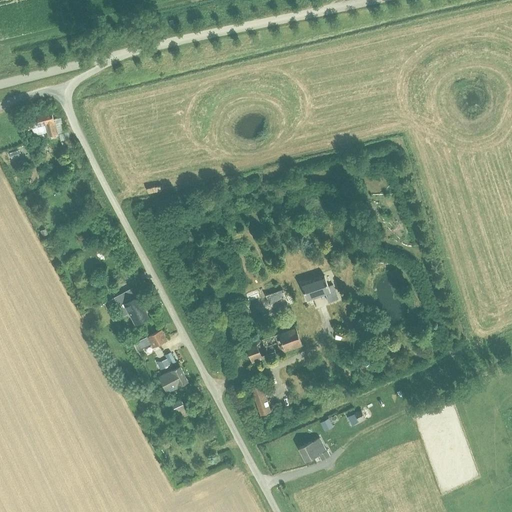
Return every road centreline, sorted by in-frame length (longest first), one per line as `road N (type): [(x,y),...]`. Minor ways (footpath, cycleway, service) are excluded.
road 1 (unclassified): [(278,511),(57,95)]
road 2 (tertiary): [(121,52),(367,0)]
road 3 (tertiary): [(0,82),(121,52)]
